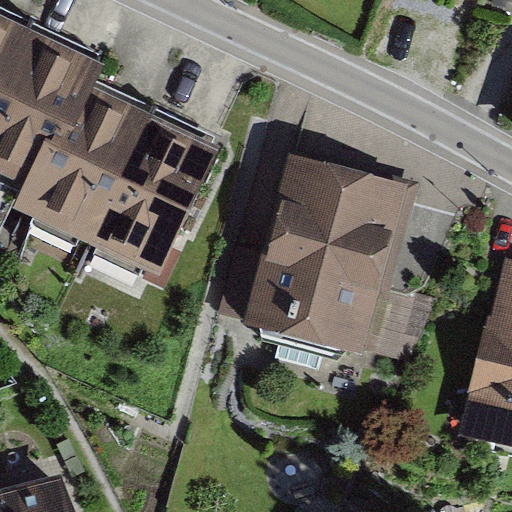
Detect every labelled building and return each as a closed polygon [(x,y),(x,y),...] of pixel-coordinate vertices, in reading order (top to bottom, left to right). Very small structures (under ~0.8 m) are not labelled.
[(511,0),(474,0),(511,13),(511,0)] [(89,69),(0,27),(0,177),(11,183),(0,205),(0,216),(143,283),(205,150),(78,91),(89,69)] [(393,193),(280,158),(226,331),(338,366),(393,193)] [(511,263),(499,260),(452,444),(511,458),(511,263)] [(22,511),(78,511),(75,502),(22,511)]
